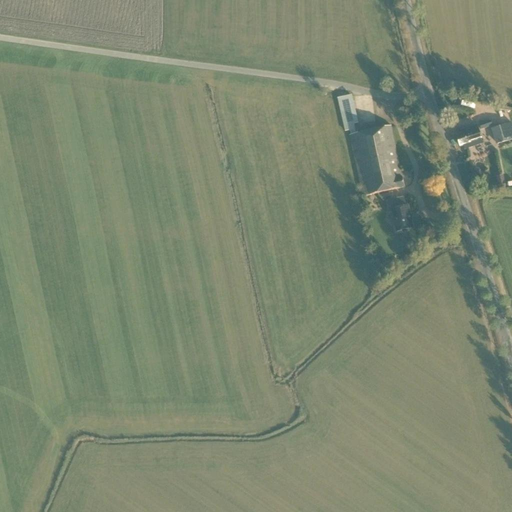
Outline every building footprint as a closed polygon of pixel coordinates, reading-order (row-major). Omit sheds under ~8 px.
[(390,127),(355,134),(353,124),(357,123),(351,95),(337,98),(345,133),(350,131),(351,134),(349,135),(362,197),(403,188),(390,127)] [(479,124),(481,130),(492,126),(490,120),(479,124)] [(495,145),(511,139),(511,127),(511,124),(491,129),(495,145)] [(463,146),(465,150),(482,143),(476,125),(458,131),(459,135),(455,136),(459,147),(463,146)] [(497,175),(498,181),(493,182),(494,190),(508,188),(506,174),(497,175)] [(407,207),(404,207),(402,198),(385,201),(387,214),(390,213),(394,233),(411,229),(407,207)]
